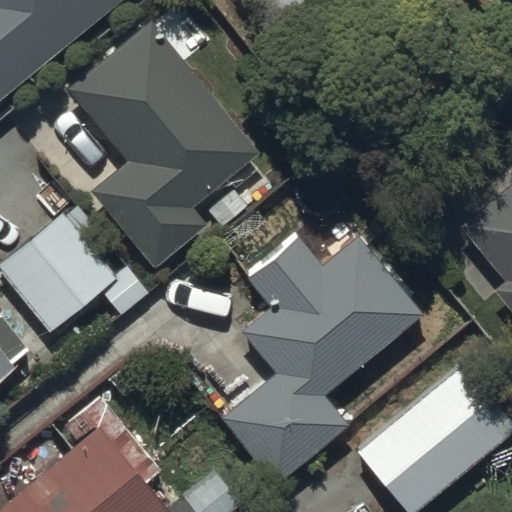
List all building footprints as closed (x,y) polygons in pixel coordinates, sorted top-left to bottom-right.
[(0,0),(0,68),(84,0),(0,0)] [(324,0),(270,0),(294,27),(324,0)] [(441,0),(454,16),(474,0),(441,0)] [(253,134),(147,4),(64,71),(124,145),(90,173),(153,250),(205,207),(188,187),(253,134)] [(511,24),(492,40),(511,65),(511,69),(503,77),(511,88),(511,24)] [(511,156),(457,202),(498,252),(488,260),(511,288),(511,156)] [(103,227),(73,192),(61,202),(56,196),(0,244),(0,261),(46,315),(112,258),(92,236),(103,227)] [(415,298),(350,219),(318,245),(294,216),(241,259),(268,291),(238,316),(273,358),(220,402),(271,464),(342,406),(318,377),(415,298)] [(24,332),(0,302),(0,359),(13,349),(9,345),(24,332)] [(511,392),(471,342),(354,436),(404,499),(511,412),(511,392)] [(144,511),(165,496),(93,406),(0,481),(0,511),(144,511)] [(215,511),(239,492),(213,461),(151,511),(215,511)]
